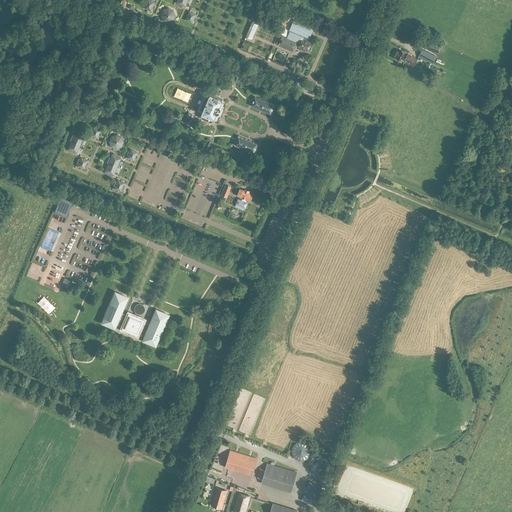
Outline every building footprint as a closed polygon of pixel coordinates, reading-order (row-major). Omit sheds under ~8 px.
[(146,1),(145,4),(146,5),(145,8),(151,11),(153,8),(154,8),(155,6),(154,5),(155,2),(151,0),(147,0),(147,2),(146,1)] [(163,20),(159,18),(157,23),(171,29),(172,27),(173,27),(174,25),(173,25),(173,24),(169,22),(172,22),(174,20),(176,15),(174,10),(169,8),(164,10),(162,15),(163,20)] [(190,11),(186,20),(193,23),(194,20),(195,21),(196,18),(195,17),(196,14),(190,11)] [(294,18),(289,30),(290,30),(304,36),(308,38),(309,38),(314,27),(307,24),(296,19),(294,18)] [(252,22),(246,36),(252,39),(258,24),(252,22)] [(290,30),(288,37),(297,41),(296,42),(299,42),(300,39),(302,39),(302,38),(304,38),(304,36),(290,30)] [(282,35),(278,45),(292,52),(295,45),(296,42),(297,41),(288,37),(283,35),(282,35)] [(300,44),(299,47),(308,50),(311,42),(308,40),(307,40),(304,38),(302,38),(302,39),(300,44)] [(429,43),(427,49),(435,52),(437,46),(429,43)] [(422,49),(418,56),(432,63),(435,56),(422,49)] [(397,51),(395,55),(397,56),(396,58),(400,61),(401,59),(404,60),(407,54),(401,50),(400,52),(397,51)] [(407,54),(404,60),(414,65),(417,59),(407,54)] [(50,90),(58,94),(65,75),(57,72),(50,90)] [(317,89),(296,80),(293,85),(315,94),(317,89)] [(207,94),(204,93),(197,110),(200,112),(200,113),(203,114),(201,117),(203,117),(202,118),(211,122),(211,121),(212,122),(214,119),(215,119),(215,118),(217,119),(219,115),(221,114),(224,108),(223,106),(224,101),(223,101),(223,100),(222,99),(223,97),(212,92),(211,94),(208,93),(207,94)] [(255,96),(252,105),(271,114),(275,105),(255,96)] [(94,126),(93,128),(90,135),(97,138),(101,129),(94,126)] [(71,141),(68,148),(69,149),(68,151),(75,154),(76,152),(77,152),(80,145),(81,145),(84,140),(82,139),(84,136),(75,132),(74,135),(73,134),(70,140),(71,141)] [(122,147),(124,142),(122,136),(116,134),(111,136),(109,142),(111,147),(116,149),(122,147)] [(239,135),(235,144),(254,153),(258,144),(239,135)] [(128,155),(127,158),(134,161),(135,158),(136,158),(137,156),(136,155),(138,151),(131,149),(130,152),(128,151),(127,154),(128,155)] [(108,163),(105,171),(106,172),(105,173),(112,176),(113,175),(117,167),(118,168),(120,162),(119,162),(121,158),(120,158),(120,156),(114,153),(113,155),(112,155),(110,158),(109,158),(107,163),(108,163)] [(80,159),(78,158),(76,163),(78,164),(77,166),(84,169),(84,167),(86,168),(88,163),(87,162),(87,160),(81,157),(80,159)] [(151,173),(155,166),(146,162),(143,169),(151,173)] [(116,181),(113,186),(115,187),(114,189),(121,191),(121,189),(123,190),(125,185),(123,185),(124,183),(118,180),(117,182),(116,181)] [(223,187),(221,194),(227,196),(229,190),(223,187)] [(238,199),(236,204),(245,208),(247,203),(246,203),(247,200),(251,201),(254,194),(249,192),(250,191),(245,189),(244,190),(240,188),(237,195),(240,197),(239,200),(238,199)] [(61,197),(54,212),(66,217),(70,209),(73,202),(61,197)] [(133,300),(128,312),(127,315),(121,312),(127,297),(115,292),(112,300),(111,299),(105,314),(106,315),(102,322),(105,324),(105,325),(111,327),(111,326),(114,328),(116,323),(122,326),(121,329),(138,336),(139,333),(145,336),(143,340),(146,341),(146,342),(152,345),(152,344),(155,345),(159,337),(160,338),(166,323),(165,323),(168,315),(156,310),(150,325),(144,322),(150,307),(133,300)] [(301,442),(297,442),(294,445),(292,448),(292,452),(293,456),(296,459),(300,460),(304,460),(307,459),(310,456),(311,452),(310,448),(309,445),(305,442),(301,442)] [(258,458),(230,450),(225,467),(252,475),(258,458)] [(261,468),(258,477),(263,479),(292,488),(297,472),(268,463),(266,469),(261,468)] [(308,498),(303,496),(301,500),(310,504),(314,505),(322,487),(318,485),(309,482),(308,486),(312,488),(308,498)] [(227,490),(217,487),(211,505),(222,508),(227,490)] [(245,511),(250,496),(239,492),(233,511),(234,511),(245,511)] [(296,511),(298,510),(273,503),(270,511),(296,511)]
